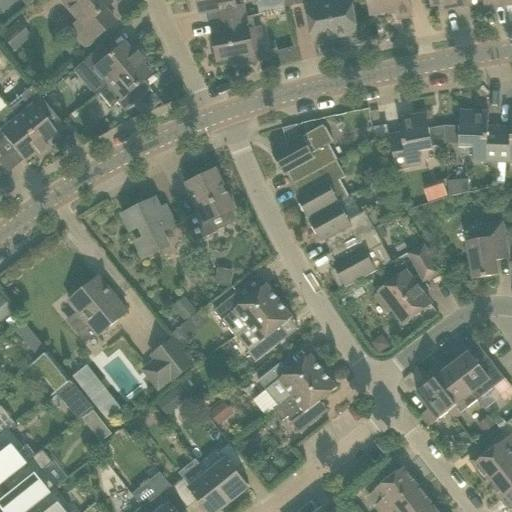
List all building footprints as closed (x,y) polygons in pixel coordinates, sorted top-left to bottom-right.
[(85,48),(103,31),(115,21),(104,8),(110,2),(108,0),(61,0),(78,21),(69,29),(85,48)] [(210,24),(220,22),(245,17),(243,4),(236,6),(234,0),(197,0),(200,14),(208,12),(210,24)] [(283,0),(273,0),(275,9),(285,7),(283,0)] [(349,0),(345,0),(307,7),(313,42),(356,33),(349,0)] [(368,0),(371,15),(396,10),(398,19),(412,17),(409,0),(368,0)] [(430,0),(432,6),(445,4),(446,9),(468,5),(467,0),(430,0)] [(506,5),(504,0),(467,0),(468,5),(469,7),(482,4),(483,9),(506,5)] [(262,60),(258,43),(265,42),(262,26),(248,29),(245,17),(220,22),(222,34),(213,36),(218,61),(247,56),(248,62),(262,60)] [(14,49),(32,35),(19,19),(1,34),(14,49)] [(82,62),(90,72),(94,69),(106,83),(142,54),(137,49),(132,54),(123,43),(109,55),(101,46),(82,62)] [(142,54),(106,83),(97,91),(110,107),(116,102),(123,111),(150,89),(142,80),(150,74),(141,64),(146,60),(142,54)] [(31,86),(6,107),(44,154),(49,149),(45,144),(56,135),(51,128),(60,121),(41,99),(31,86)] [(146,104),(151,110),(160,102),(152,94),(147,98),(146,104)] [(141,114),(151,110),(146,104),(140,104),(136,108),(141,114)] [(0,139),(4,136),(24,161),(34,153),(39,158),(44,154),(6,107),(0,111),(0,139)] [(473,161),(498,162),(499,135),(488,134),(489,112),(460,111),(459,146),(474,147),(473,161)] [(499,135),(498,162),(511,162),(511,112),(511,113),(511,135),(499,135)] [(396,169),(401,168),(421,165),(419,151),(433,148),(426,113),(399,119),(403,141),(391,143),(396,169)] [(457,141),(458,125),(446,124),(445,141),(457,141)] [(294,184),(337,161),(328,145),(333,142),(323,125),(302,136),(302,135),(272,152),(282,172),(288,168),(290,171),(288,173),(294,184)] [(387,125),(373,128),(376,137),(389,135),(387,125)] [(309,220),(341,203),(349,198),(339,180),(346,177),(337,161),(294,184),(300,195),(303,194),(305,197),(299,201),(309,220)] [(217,234),(211,220),(234,209),(216,170),(187,184),(200,212),(184,220),(196,244),(217,234)] [(448,193),(469,191),(468,178),(447,179),(448,193)] [(423,186),(429,200),(448,193),(442,179),(423,186)] [(124,215),(132,230),(141,226),(146,238),(136,242),(144,258),(167,247),(160,233),(174,226),(167,212),(162,215),(155,200),(124,215)] [(325,240),(331,252),(374,228),(365,211),(350,219),(341,203),(309,220),(319,239),(325,235),(327,239),(325,240)] [(495,252),(508,250),(503,221),(479,226),(481,239),(467,241),(473,280),(499,275),(495,252)] [(392,262),(381,240),(374,228),(331,252),(337,263),(340,261),(342,265),(335,268),(346,288),(392,262)] [(424,244),(409,253),(424,280),(440,272),(424,244)] [(218,267),(214,283),(230,287),(234,271),(218,267)] [(406,271),(379,292),(381,294),(377,297),(388,312),(393,309),(404,324),(431,304),(406,271)] [(99,277),(69,301),(100,336),(128,312),(99,277)] [(228,328),(229,327),(236,336),(237,335),(237,336),(280,301),(267,284),(245,301),(238,291),(214,310),(228,328)] [(0,320),(15,308),(1,292),(0,293),(0,320)] [(293,317),(280,301),(237,336),(249,351),(247,352),(256,362),(279,344),(272,334),(293,317)] [(182,341),(198,329),(192,320),(175,331),(182,341)] [(459,360),(452,366),(477,400),(505,379),(477,341),(467,348),(464,346),(457,351),(461,355),(457,358),(459,360)] [(174,342),(155,354),(172,381),(191,369),(174,342)] [(33,351),(38,357),(47,350),(42,344),(33,351)] [(46,354),(30,368),(19,377),(29,390),(44,377),(57,393),(69,382),(46,354)] [(258,380),(267,390),(279,406),(324,371),(311,354),(289,371),(282,362),(258,380)] [(436,367),(430,372),(460,413),(477,400),(452,366),(445,371),(443,369),(439,372),(436,367)] [(85,367),(83,368),(74,374),(87,392),(98,384),(85,367)] [(289,416),(293,421),(291,422),(300,433),(323,414),(316,405),(337,388),(324,371),(279,406),(274,410),(283,421),(289,416)] [(429,427),(438,420),(449,412),(453,419),(460,413),(430,372),(423,377),(426,382),(423,385),(424,387),(417,393),(429,408),(420,415),(429,427)] [(95,406),(80,389),(72,380),(69,382),(57,393),(79,420),(95,406)] [(178,407),(168,395),(157,403),(167,416),(178,407)] [(224,401),(209,412),(219,425),(234,414),(224,401)] [(0,436),(10,429),(10,430),(17,425),(1,406),(0,406),(0,436)] [(495,424),(489,416),(478,425),(485,432),(495,424)] [(112,434),(104,423),(93,432),(101,442),(112,434)] [(24,447),(10,430),(10,429),(0,436),(0,485),(3,483),(27,464),(26,463),(18,452),(24,447)] [(487,479),(511,459),(511,455),(508,450),(511,447),(511,435),(484,456),(481,452),(470,460),(477,469),(478,467),(487,479)] [(225,459),(208,473),(231,502),(249,488),(235,470),(245,462),(230,442),(219,451),(225,459)] [(26,511),(50,493),(50,492),(56,487),(43,471),(53,463),(43,450),(26,463),(27,464),(3,483),(15,498),(3,508),(5,511),(26,511)] [(190,485),(208,473),(198,459),(180,471),(190,485)] [(511,459),(487,479),(496,490),(494,492),(500,499),(511,490),(511,459)] [(403,467),(376,489),(384,499),(374,507),(378,511),(382,511),(419,483),(413,476),(411,478),(403,467)] [(184,479),(173,487),(189,507),(199,499),(208,511),(217,511),(231,502),(208,473),(191,487),(184,479)] [(425,491),(419,483),(382,511),(417,511),(430,502),(423,492),(425,491)] [(65,511),(64,511),(71,506),(56,487),(50,492),(50,493),(26,511),(65,511)] [(169,504),(159,511),(182,511),(189,507),(173,487),(162,496),(169,504)] [(511,490),(500,499),(506,506),(508,504),(511,510),(511,490)] [(441,511),(440,510),(438,511),(430,502),(417,511),(441,511)]
